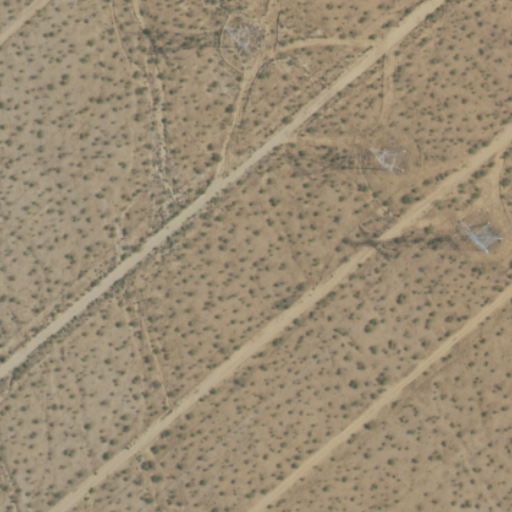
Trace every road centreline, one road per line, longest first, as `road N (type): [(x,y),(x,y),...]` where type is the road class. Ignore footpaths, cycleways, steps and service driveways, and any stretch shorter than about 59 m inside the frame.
road 1 (track): [(0,390),(447,0)]
road 2 (track): [(511,288),(254,511)]
